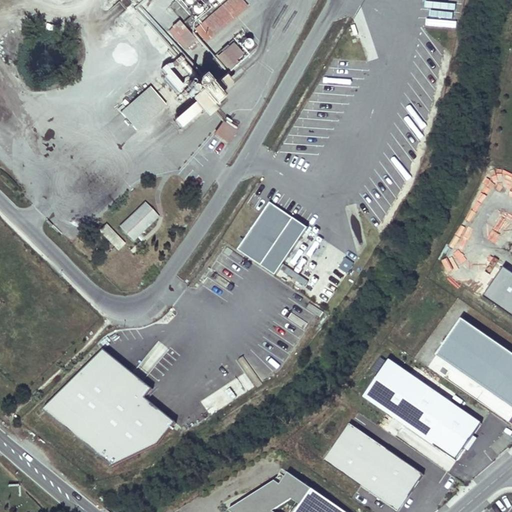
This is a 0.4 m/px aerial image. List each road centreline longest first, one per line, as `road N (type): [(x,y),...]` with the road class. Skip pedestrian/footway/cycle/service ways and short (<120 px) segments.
road 1 (unknown): [(357,0),(388,26),(395,59),(386,105),(364,144),(339,164),(307,169),(252,143)]
road 2 (unknown): [(96,0),(60,196)]
road 3 (unknown): [(164,152),(210,110),(276,0)]
